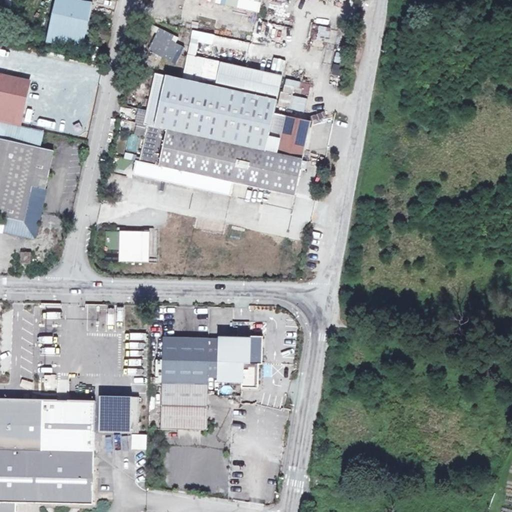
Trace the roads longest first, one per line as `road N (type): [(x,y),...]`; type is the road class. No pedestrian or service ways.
road 1 (unclassified): [(330,292),(384,0)]
road 2 (residential): [(64,286),(125,0)]
road 3 (unclassified): [(64,286),(330,292)]
road 4 (unclassified): [(291,511),(330,292)]
road 5 (unclassified): [(118,432),(126,501),(215,511)]
